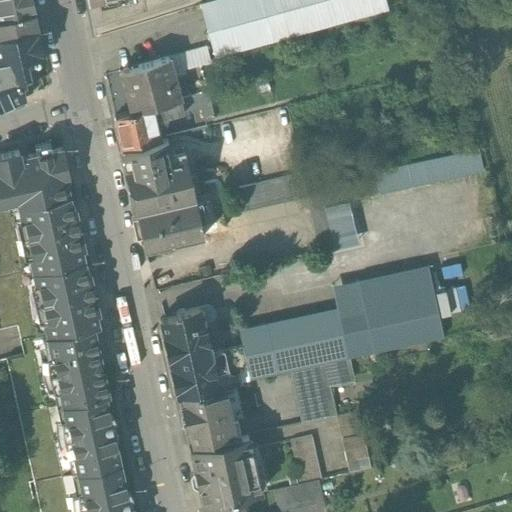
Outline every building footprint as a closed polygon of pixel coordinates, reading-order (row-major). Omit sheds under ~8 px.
[(0,0),(0,24),(3,24),(5,35),(36,28),(30,0),(0,0)] [(87,0),(94,28),(177,0),(87,0)] [(384,0),(213,0),(199,4),(213,55),(386,7),(384,0)] [(5,35),(0,36),(0,106),(23,96),(20,82),(23,81),(21,73),(24,73),(21,58),(42,53),(36,28),(5,35)] [(207,49),(170,59),(175,79),(187,76),(186,71),(211,65),(207,49)] [(170,59),(119,72),(130,113),(181,100),(175,79),(170,59)] [(216,121),(209,92),(181,100),(184,113),(202,109),(205,123),(216,121)] [(130,113),(114,117),(121,149),(160,139),(156,120),(184,113),(181,100),(130,113)] [(160,139),(121,149),(135,212),(194,198),(182,149),(168,152),(165,138),(160,139)] [(36,153),(27,155),(27,156),(19,158),(18,151),(0,154),(0,192),(19,188),(22,205),(17,206),(17,207),(68,196),(65,178),(67,177),(61,148),(50,150),(49,143),(34,146),(36,153)] [(477,149),(303,187),(305,196),(319,251),(330,248),(322,207),(346,202),(346,201),(482,171),(477,149)] [(300,174),(230,190),(235,212),(305,196),(303,187),(300,174)] [(0,192),(0,330),(17,327),(20,342),(42,337),(41,336),(46,335),(42,319),(44,319),(37,285),(35,285),(32,271),(28,254),(30,254),(22,220),(20,221),(17,207),(17,206),(22,205),(19,188),(0,192)] [(194,198),(135,212),(144,250),(201,236),(198,224),(213,221),(207,195),(194,198)] [(68,196),(17,207),(20,221),(22,220),(30,254),(28,254),(32,271),(83,260),(80,250),(83,249),(79,228),(77,228),(75,221),(77,220),(74,206),(71,207),(68,196)] [(429,227),(429,237),(453,235),(454,246),(488,244),(487,224),(429,227)] [(83,260),(32,271),(35,285),(37,285),(44,319),(42,319),(46,335),(41,336),(42,337),(97,325),(97,324),(95,314),(98,314),(93,293),(91,293),(90,285),(91,285),(88,271),(85,271),(83,260)] [(426,264),(356,280),(372,353),(442,338),(426,264)] [(356,280),(332,285),(336,307),(348,358),(372,353),(356,280)] [(210,306),(178,313),(179,316),(163,319),(180,395),(181,395),(236,383),(239,382),(231,346),(210,351),(204,321),(213,319),(215,318),(216,316),(217,313),(216,309),(214,307),(212,306),(210,306)] [(336,307),(240,328),(243,344),(251,379),(289,371),(324,364),(348,358),(336,307)] [(42,337),(47,336),(50,354),(46,355),(46,358),(46,359),(46,365),(47,369),(47,371),(48,377),(49,379),(51,385),(54,391),(58,390),(62,404),(107,394),(101,367),(97,368),(96,361),(100,360),(92,327),(97,325),(42,337)] [(42,337),(20,342),(23,357),(6,360),(33,483),(76,473),(72,454),(68,455),(65,448),(65,447),(63,441),(62,436),(62,435),(61,430),(61,427),(61,420),(65,419),(62,404),(58,390),(54,391),(51,385),(49,379),(48,377),(47,371),(47,369),(46,365),(46,359),(46,358),(46,355),(50,354),(47,336),(42,337)] [(243,344),(231,346),(239,382),(251,379),(243,344)] [(324,364),(289,371),(300,423),(335,415),(324,364)] [(236,383),(181,395),(193,447),(241,436),(237,420),(243,419),(236,383)] [(107,394),(62,404),(65,419),(61,420),(61,427),(61,430),(62,435),(62,436),(63,441),(65,447),(65,448),(68,455),(72,454),(76,473),(119,463),(114,440),(114,438),(115,432),(114,428),(111,429),(109,422),(113,421),(111,417),(109,413),(107,410),(104,396),(107,395),(107,394)] [(357,410),(335,415),(340,437),(362,432),(357,410)] [(193,447),(188,448),(200,505),(250,494),(260,492),(247,435),(241,436),(193,447)] [(310,436),(289,441),(298,484),(317,479),(320,479),(310,436)] [(363,436),(341,441),(348,473),(370,468),(363,436)] [(119,463),(76,473),(80,487),(76,488),(76,498),(77,504),(79,510),(79,511),(129,511),(129,508),(129,506),(130,501),(130,496),(126,497),(124,490),(128,489),(126,485),(124,481),(122,479),(119,464),(122,463),(119,463)] [(80,487),(76,473),(33,483),(39,511),(79,511),(79,510),(77,504),(76,498),(76,488),(80,487)] [(298,484),(272,489),(277,511),(322,501),(317,479),(298,484)] [(253,511),(250,494),(200,505),(202,511),(253,511)]
